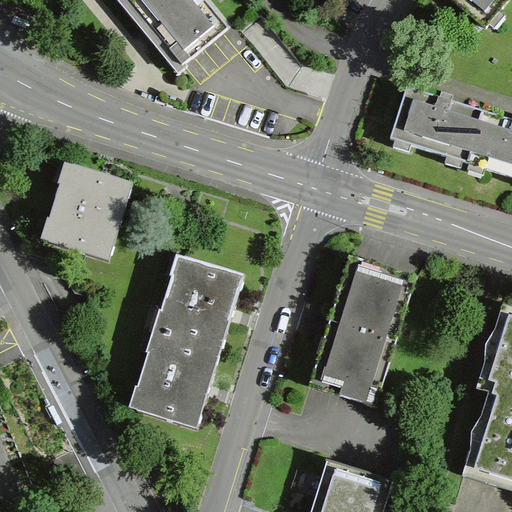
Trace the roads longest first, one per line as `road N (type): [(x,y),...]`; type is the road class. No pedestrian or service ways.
road 1 (residential): [(214,511),(317,184)]
road 2 (secondary): [(317,184),(96,114),(2,74)]
road 3 (residential): [(131,511),(0,246)]
road 4 (secondary): [(511,245),(317,184)]
road 5 (residential): [(387,0),(317,184)]
